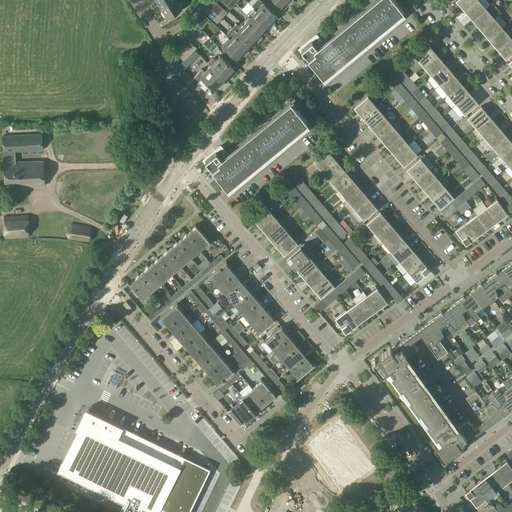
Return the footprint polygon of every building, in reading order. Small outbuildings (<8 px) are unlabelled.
[(176,0),(172,0),(160,8),(167,19),(175,15),(174,13),(181,8),(176,0)] [(216,13),(222,7),(214,0),(209,6),(216,13)] [(230,8),(235,3),(231,0),(228,0),(225,4),(230,8)] [(255,8),(273,25),(275,23),(272,20),(277,15),(261,0),(258,3),(256,1),(252,5),(255,8)] [(311,40),(300,49),(322,75),(323,75),(321,73),(328,67),(330,69),(329,67),(335,61),(337,63),(338,63),(336,61),(343,55),(344,57),(345,57),(343,55),(350,49),(352,51),(350,49),(357,43),(359,46),(359,45),(357,43),(364,37),(366,40),(366,39),(365,37),(371,31),(373,34),(374,33),(372,31),(379,26),(380,28),(381,27),(379,25),(386,20),(388,22),(388,21),(386,19),(393,14),(395,16),(395,15),(393,13),(400,8),(402,10),(403,9),(394,0),(377,0),(320,47),(319,44),(320,43),(319,42),(320,41),(316,37),(317,37),(315,34),(314,35),(315,36),(311,40)] [(465,10),(476,0),(457,0),(465,10)] [(473,20),(486,8),(479,0),(476,0),(465,10),(473,20)] [(212,18),(216,13),(209,6),(204,11),(212,18)] [(222,17),(224,20),(227,16),(225,14),(227,12),(222,7),(216,13),(222,17)] [(271,27),(273,25),(255,8),(252,11),(250,9),(246,13),(248,15),(263,29),(268,24),(271,27)] [(481,29),(495,18),(486,8),(473,20),(481,29)] [(212,18),(217,23),(222,17),(216,13),(212,18)] [(259,34),(263,29),(248,15),(241,22),(260,39),(262,37),(259,34)] [(202,29),(206,25),(198,16),(195,21),(202,29)] [(485,33),(490,39),(503,27),(495,18),(481,29),(485,33)] [(202,30),(202,29),(195,21),(191,29),(187,35),(193,40),(202,30)] [(258,42),(260,39),(241,22),(238,25),(236,23),(232,27),(250,43),(254,39),(258,42)] [(246,48),(250,43),(232,27),(226,34),(228,37),(247,54),(249,51),(246,48)] [(498,48),(511,37),(503,27),(490,39),(498,48)] [(244,56),(247,54),(228,37),(222,43),(223,45),(236,58),(241,53),(244,56)] [(511,38),(511,37),(498,48),(506,58),(511,52),(511,38)] [(190,42),(178,55),(184,61),(197,47),(190,42)] [(437,54),(428,44),(415,55),(423,65),(437,54)] [(445,63),(437,54),(424,65),(432,75),(445,63)] [(210,66),(224,78),(233,68),(229,64),(231,62),(229,59),(228,60),(225,58),(223,59),(219,56),(210,66)] [(453,73),(445,63),(432,75),(440,84),(453,73)] [(201,69),(194,77),(198,81),(202,77),(215,88),(224,78),(210,66),(205,72),(201,69)] [(409,77),(406,74),(401,67),(395,72),(403,83),(409,77)] [(395,89),(401,83),(393,74),(392,74),(391,73),(385,78),(387,79),(395,89)] [(461,83),(453,73),(440,84),(448,94),(461,83)] [(412,92),(418,87),(409,77),(403,83),(412,92)] [(403,98),(409,93),(401,83),(395,89),(403,98)] [(448,94),(456,103),(469,92),(466,88),(461,83),(448,94)] [(420,102),(426,96),(418,87),(412,92),(420,102)] [(464,113),(478,102),(469,92),(456,103),(464,113)] [(411,108),(417,103),(409,93),(403,98),(411,108)] [(375,105),(368,96),(367,96),(354,107),(362,116),(375,105)] [(428,111),(434,106),(426,96),(420,102),(428,111)] [(219,147),(205,160),(226,187),(227,186),(225,184),(232,178),(234,181),(234,180),(233,178),(239,172),(241,175),(242,174),(240,172),(247,167),(248,169),(249,168),(247,166),(254,161),(256,163),(256,162),(254,160),(261,155),(263,157),(261,154),(268,149),(270,151),(269,148),(276,143),(277,145),(278,145),(276,142),(283,137),(284,139),(285,139),(283,137),(290,131),(292,133),(290,131),(297,125),(299,127),(298,125),(304,119),(306,121),(307,121),(290,100),(289,100),(291,103),(225,158),(223,156),(224,154),(223,153),(224,152),(221,148),(219,146),(218,146),(219,147)] [(419,117),(425,112),(417,103),(411,108),(419,117)] [(370,126),(384,115),(375,105),(362,116),(370,126)] [(436,121),(442,116),(434,106),(428,111),(436,121)] [(476,127),(489,116),(481,106),(468,117),(476,127)] [(427,127),(434,122),(425,112),(419,117),(427,127)] [(379,136),(392,124),(384,115),(370,126),(379,136)] [(442,116),(436,121),(444,130),(450,125),(442,116)] [(498,125),(489,116),(476,127),(484,137),(498,125)] [(434,122),(427,127),(436,137),(442,132),(434,122)] [(387,145),(400,134),(392,124),(379,136),(387,145)] [(506,135),(498,125),(484,137),(493,146),(506,135)] [(423,129),(410,139),(417,148),(430,139),(423,129)] [(456,144),(462,139),(454,129),(448,135),(456,144)] [(41,134),(3,136),(5,187),(44,185),(43,161),(15,162),(14,151),(42,150),(41,134)] [(395,155),(408,143),(400,134),(387,145),(395,155)] [(493,146),(501,156),(511,146),(511,141),(510,139),(506,135),(493,146)] [(447,150),(453,145),(446,136),(440,141),(447,150)] [(464,154),(470,149),(462,139),(456,144),(464,154)] [(403,164),(417,153),(408,143),(395,155),(403,164)] [(455,160),(462,154),(453,145),(447,150),(455,160)] [(511,162),(511,146),(501,156),(509,165),(511,162)] [(318,165),(322,170),(336,159),(327,149),(314,161),(318,165)] [(472,163),(479,158),(470,149),(464,154),(472,163)] [(464,169),(470,164),(462,154),(455,160),(464,169)] [(415,178),(428,167),(420,157),(407,168),(415,178)] [(481,173),(487,168),(479,158),(472,163),(481,173)] [(322,170),(330,180),(344,168),(336,159),(322,170)] [(470,164),(464,169),(473,180),(479,175),(470,164)] [(423,187),(436,176),(428,167),(415,178),(423,187)] [(330,180),(339,189),(352,178),(348,174),(344,168),(330,180)] [(489,183),(495,177),(487,168),(481,173),(489,183)] [(300,189),(306,184),(298,175),(292,180),(300,189)] [(432,197),(445,186),(436,176),(423,187),(432,197)] [(475,191),(476,192),(486,183),(480,177),(470,186),(475,191)] [(497,192),(503,187),(495,177),(489,183),(497,192)] [(339,189),(347,199),(360,187),(352,178),(339,189)] [(292,196),(298,191),(290,181),(284,187),(292,196)] [(308,199),(314,194),(306,184),(300,189),(308,199)] [(445,186),(432,197),(440,207),(453,196),(445,186)] [(466,200),(476,192),(475,191),(470,186),(461,194),(465,199),(466,200)] [(347,199),(355,208),(368,197),(365,193),(360,187),(347,199)] [(505,202),(511,196),(503,187),(497,192),(505,202)] [(300,206),(306,201),(298,191),(292,196),(300,206)] [(316,208),(322,203),(314,194),(308,199),(316,208)] [(456,208),(466,200),(465,199),(461,194),(451,202),(456,207),(456,208)] [(363,218),(376,207),(368,197),(355,208),(363,218)] [(497,220),(501,217),(507,213),(497,199),(487,207),(497,220)] [(308,215),(314,210),(306,201),(300,206),(308,215)] [(447,216),(456,208),(456,207),(451,202),(441,210),(447,216)] [(259,225),(272,213),(264,203),(251,215),(259,225)] [(324,218),(330,213),(322,203),(316,208),(324,218)] [(487,207),(477,214),(487,228),(496,221),(497,220),(487,207)] [(317,225),(323,220),(314,210),(308,215),(317,225)] [(367,223),(375,232),(388,221),(380,211),(367,223)] [(267,234),(280,223),(272,213),(259,225),(267,234)] [(332,227),(338,222),(330,213),(324,218),(332,227)] [(477,236),(487,228),(477,214),(466,222),(477,236)] [(4,219),(4,236),(4,238),(28,237),(28,234),(29,234),(28,215),(4,216),(4,219)] [(320,229),(326,224),(323,220),(317,225),(320,229)] [(338,222),(332,227),(341,238),(347,233),(343,228),(346,225),(342,220),(339,223),(338,222)] [(388,221),(375,232),(383,242),(397,231),(392,225),(388,221)] [(466,243),(477,236),(466,222),(456,229),(466,243)] [(66,234),(68,238),(89,242),(93,238),(94,232),(90,227),(71,223),(67,227),(66,234)] [(275,244),(289,232),(280,223),(267,234),(275,244)] [(326,224),(320,229),(328,239),(334,233),(326,224)] [(187,234),(200,250),(210,241),(197,226),(187,234)] [(383,242),(392,251),(405,240),(401,236),(397,231),(383,242)] [(289,232),(275,244),(284,253),(297,242),(289,232)] [(333,245),(336,248),(342,243),(334,233),(328,239),(333,245)] [(190,258),(200,250),(187,234),(177,243),(190,258)] [(353,252),(359,246),(358,245),(360,242),(356,238),(354,240),(350,236),(344,242),(353,252)] [(405,240),(392,251),(400,261),(413,250),(408,244),(405,240)] [(180,266),(190,258),(177,243),(168,251),(180,266)] [(344,258),(350,253),(342,243),(336,248),(344,258)] [(295,267),(309,255),(300,245),(287,257),(295,267)] [(361,261),(367,256),(359,246),(353,252),(361,261)] [(408,270),(421,259),(413,250),(400,261),(408,270)] [(171,274),(180,266),(168,251),(158,259),(171,274)] [(350,253),(344,258),(353,268),(359,263),(350,253)] [(221,254),(211,262),(214,266),(224,258),(221,254)] [(304,276),(317,265),(309,255),(295,267),(304,276)] [(369,271),(375,265),(378,262),(373,257),(370,259),(367,256),(361,261),(369,271)] [(161,282),(171,274),(158,259),(148,267),(161,282)] [(421,259),(408,270),(416,280),(429,269),(421,259)] [(503,268),(511,280),(511,259),(510,261),(510,263),(503,268)] [(211,262),(201,271),(204,274),(214,266),(211,262)] [(218,284),(233,272),(224,262),(209,275),(218,284)] [(312,286),(325,274),(317,265),(304,276),(312,286)] [(377,280),(383,275),(375,265),(369,271),(377,280)] [(355,280),(356,280),(365,272),(360,266),(351,274),(355,280)] [(151,290),(161,282),(148,267),(139,275),(151,290)] [(491,275),(508,297),(511,294),(511,291),(509,287),(511,284),(511,280),(503,268),(498,272),(497,271),(491,275)] [(194,283),(204,274),(201,271),(191,279),(194,283)] [(325,274),(312,286),(316,290),(320,296),(334,284),(337,281),(329,271),(325,274)] [(226,294),(241,281),(233,272),(218,284),(226,294)] [(346,289),(356,280),(355,280),(351,274),(341,282),(346,288),(346,289)] [(141,299),(151,290),(139,275),(129,283),(141,299)] [(385,290),(391,285),(383,275),(377,280),(385,290)] [(482,282),(480,283),(492,299),(498,295),(502,302),(508,297),(491,275),(488,277),(489,278),(482,283),(482,282)] [(185,291),(194,283),(191,279),(182,287),(185,291)] [(234,304),(249,291),(241,281),(226,294),(234,304)] [(337,297),(346,289),(346,288),(341,282),(332,291),(337,297)] [(471,291),(470,292),(481,307),(487,303),(489,305),(494,301),(492,299),(480,283),(470,290),(471,291)] [(202,298),(206,295),(198,285),(194,288),(202,298)] [(391,285),(385,290),(394,299),(397,303),(402,300),(403,299),(391,285)] [(175,299),(185,291),(182,287),(172,295),(175,299)] [(367,294),(377,308),(387,300),(377,287),(367,294)] [(196,303),(199,300),(191,290),(187,293),(196,303)] [(243,313),(258,300),(249,291),(234,304),(243,313)] [(332,291),(314,306),(319,312),(337,297),(332,291)] [(458,298),(475,321),(481,317),(476,311),(481,307),(470,292),(465,296),(464,295),(458,298)] [(357,295),(353,298),(356,303),(357,302),(367,315),(377,308),(367,294),(360,299),(357,295)] [(166,307),(175,299),(172,295),(162,304),(166,307)] [(206,295),(202,298),(210,307),(214,304),(206,295)] [(448,308),(459,323),(465,319),(469,325),(475,321),(458,298),(455,301),(456,302),(448,308)] [(204,312),(207,309),(199,300),(196,303),(204,312)] [(251,323),(266,310),(258,300),(243,313),(251,323)] [(356,323),(367,315),(357,302),(356,303),(346,309),(356,323)] [(168,327),(184,313),(176,303),(160,317),(168,327)] [(153,312),(156,315),(166,307),(162,304),(153,312)] [(210,307),(209,308),(217,318),(220,315),(213,305),(214,304),(210,307)] [(213,321),(217,318),(209,308),(207,309),(204,312),(204,313),(206,311),(213,321)] [(437,314),(449,331),(459,323),(448,308),(443,312),(442,310),(437,314)] [(346,330),(356,323),(346,309),(336,317),(346,330)] [(266,310),(251,323),(259,332),(274,320),(266,310)] [(184,313),(168,327),(177,336),(192,322),(184,313)] [(434,318),(427,323),(447,352),(448,352),(438,338),(449,331),(437,314),(433,317),(434,318)] [(217,318),(225,327),(229,324),(221,315),(220,315),(217,318)] [(217,318),(213,321),(222,330),(225,327),(217,318)] [(233,326),(238,332),(244,327),(238,321),(233,326)] [(185,345),(200,332),(192,322),(177,336),(185,345)] [(225,327),(226,328),(227,327),(235,336),(239,333),(238,332),(233,326),(231,323),(229,325),(229,324),(225,327)] [(427,323),(417,331),(426,344),(437,359),(447,352),(427,323)] [(274,349),(289,336),(280,326),(265,340),(274,349)] [(220,332),(228,341),(232,338),(224,329),(226,328),(225,327),(222,330),(220,332)] [(500,333),(504,338),(511,332),(509,327),(500,333)] [(386,371),(438,443),(434,446),(443,459),(461,446),(461,445),(481,430),(486,426),(476,413),(471,416),(458,426),(409,358),(422,348),(426,344),(417,331),(412,334),(391,349),(390,348),(372,361),(381,375),(386,371)] [(200,332),(185,345),(193,355),(209,341),(200,332)] [(235,336),(244,346),(247,343),(246,342),(239,333),(235,336)] [(489,341),(493,346),(501,340),(498,335),(489,341)] [(282,359),(297,346),(289,336),(274,349),(282,359)] [(232,338),(228,341),(236,351),(240,347),(232,338)] [(201,364),(217,351),(209,341),(193,355),(201,364)] [(479,349),(482,354),(490,348),(487,343),(479,349)] [(499,354),(507,348),(503,343),(495,349),(499,354)] [(290,368),(305,355),(297,346),(282,359),(290,368)] [(245,361),(249,358),(240,347),(236,351),(245,361)] [(253,349),(249,352),(258,363),(262,359),(253,349)] [(210,374),(225,360),(217,351),(201,364),(210,374)] [(488,362),(496,356),(492,351),(484,357),(488,362)] [(471,362),(479,356),(476,352),(468,358),(471,362)] [(460,354),(453,359),(456,364),(464,359),(460,354)] [(305,355),(290,368),(299,378),(314,365),(305,355)] [(249,358),(245,361),(239,366),(242,370),(252,361),(249,358)] [(262,359),(258,363),(266,372),(270,369),(262,359)] [(481,359),(473,365),(477,370),(485,364),(481,359)] [(225,360),(210,374),(218,383),(234,370),(225,360)] [(459,365),(465,373),(470,370),(464,361),(459,365)] [(275,382),(278,379),(270,369),(266,372),(275,382)] [(229,380),(232,383),(241,375),(238,372),(229,380)] [(468,382),(477,376),(473,372),(465,378),(468,382)] [(511,374),(508,378),(502,382),(507,388),(511,394),(511,374)] [(252,387),(265,403),(275,395),(261,379),(252,387)] [(275,382),(283,391),(286,388),(278,379),(275,382)] [(222,392),(232,383),(229,380),(219,388),(222,392)] [(256,411),(265,403),(252,387),(242,395),(256,411)] [(497,388),(493,391),(496,396),(508,412),(511,409),(511,408),(511,407),(511,394),(507,388),(501,392),(497,388)] [(490,400),(485,404),(496,419),(503,414),(504,416),(508,412),(496,396),(493,391),(492,389),(486,394),(490,400)] [(476,413),(486,426),(496,419),(476,390),(465,398),(476,413)] [(237,400),(232,404),(234,405),(246,419),(256,411),(242,395),(240,393),(235,397),(237,400)] [(246,419),(234,405),(229,410),(228,411),(240,425),(241,424),(246,419)] [(59,469),(58,471),(127,504),(126,505),(122,511),(141,511),(142,511),(157,511),(160,507),(169,511),(188,511),(209,469),(184,457),(182,456),(181,455),(122,427),(122,426),(115,422),(114,423),(87,410),(78,430),(76,435),(73,439),(71,444),(68,449),(66,454),(63,459),(61,464),(59,469)] [(366,440),(345,427),(342,432),(329,424),(321,436),(314,432),(300,453),(313,462),(323,447),(344,461),(351,450),(357,454),(366,440)] [(507,482),(511,477),(511,467),(506,460),(496,468),(507,482)] [(497,489),(507,482),(496,468),(486,475),(497,489)] [(487,497),(497,489),(486,475),(476,483),(487,497)] [(477,505),(487,497),(476,483),(466,491),(477,505)]
